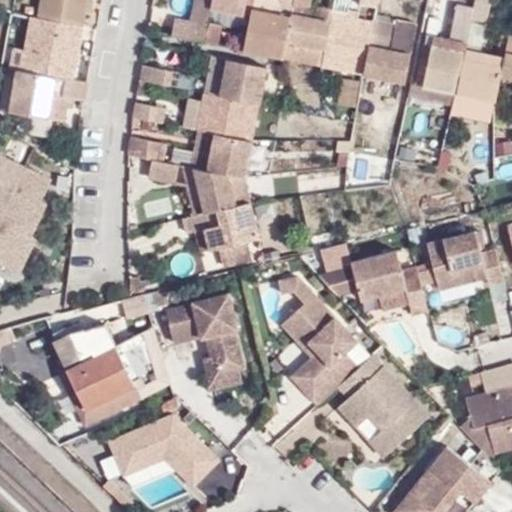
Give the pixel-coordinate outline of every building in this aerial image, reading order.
[(80,27),(85,0),(38,0),(35,19),(80,27)] [(219,0),(201,0),(199,16),(216,19),(216,16),(219,1),(219,0)] [(259,10),(260,4),(260,0),(251,0),(250,8),(259,10)] [(285,0),(260,0),(260,4),(284,9),(285,0)] [(301,0),(285,0),(284,9),(299,12),(300,6),(301,0)] [(319,1),(315,0),(301,0),(300,6),(306,7),(339,15),(340,9),(341,6),(319,1)] [(364,13),(381,17),(384,4),(366,0),(364,13)] [(479,0),(477,14),(491,17),(494,0),(479,0)] [(290,52),(299,12),(284,9),(260,4),(259,10),(251,45),(290,52)] [(290,52),(329,61),(339,15),(306,7),(300,6),(299,12),(290,52)] [(370,69),(376,42),(381,17),(364,13),(340,9),(339,15),(329,61),(370,69)] [(455,37),(471,40),(477,14),(461,11),(455,37)] [(180,30),(212,36),(216,19),(199,16),(184,13),(180,30)] [(423,18),(403,14),(396,46),(417,50),(423,18)] [(226,39),(230,19),(216,16),(216,19),(212,36),(226,39)] [(23,48),(19,71),(70,81),(80,27),(35,19),(29,18),(23,48)] [(470,48),(471,44),(471,40),(455,37),(433,32),(431,40),(438,41),(470,48)] [(429,81),(438,41),(431,40),(424,79),(429,81)] [(468,55),(470,48),(438,41),(429,81),(462,87),(468,55)] [(370,69),(412,77),(417,50),(396,46),(376,42),(370,69)] [(509,52),(485,47),(471,44),(470,48),(468,55),(506,63),(509,52)] [(12,46),(8,69),(19,71),(23,48),(12,46)] [(219,50),(212,86),(213,87),(229,90),(236,54),(219,50)] [(266,97),(273,62),(236,54),(229,90),(266,97)] [(462,87),(500,95),(505,71),(506,63),(468,55),(462,87)] [(182,65),(151,59),(148,74),(179,80),(182,65)] [(70,81),(19,71),(12,109),(68,118),(71,99),(67,98),(70,81)] [(85,84),(70,81),(67,98),(71,99),(82,101),(85,84)] [(229,90),(213,87),(211,95),(205,123),(210,124),(218,125),(259,133),(266,97),(229,90)] [(422,88),(422,101),(452,102),(452,88),(422,88)] [(211,95),(196,92),(191,120),(205,123),(211,95)] [(173,101),(144,96),(142,110),(171,116),(173,101)] [(210,124),(205,123),(201,143),(205,144),(214,146),(218,125),(210,124)] [(205,144),(201,143),(198,159),(201,160),(252,170),(259,133),(218,125),(214,146),(205,144)] [(174,136),(139,129),(136,147),(162,152),(171,154),(174,136)] [(184,175),(188,157),(171,154),(162,152),(159,170),(184,175)] [(0,261),(22,271),(39,236),(34,234),(49,200),(44,197),(52,177),(0,154),(0,261)] [(198,159),(190,158),(204,208),(213,206),(201,160),(198,159)] [(258,194),(252,170),(201,160),(213,206),(258,194)] [(213,206),(204,208),(190,211),(194,225),(203,223),(211,221),(216,244),(228,241),(254,235),(267,232),(258,194),(213,206)] [(362,222),(357,205),(328,212),(333,229),(362,222)] [(203,223),(208,245),(216,244),(211,221),(203,223)] [(511,221),(497,226),(509,268),(511,267),(511,221)] [(471,252),(466,229),(417,241),(428,289),(476,278),(477,285),(494,281),(486,248),(471,252)] [(258,254),(254,235),(228,241),(232,260),(258,254)] [(330,296),(348,291),(350,299),(367,295),(394,288),(398,304),(401,315),(418,310),(406,266),(391,270),(385,251),(340,263),(341,267),(309,275),(330,296)] [(348,341),(288,276),(269,280),(271,294),(285,292),(295,303),(279,318),(309,351),(304,356),(283,376),(309,404),(329,386),(350,367),(336,352),(348,341)] [(367,295),(372,311),(398,304),(394,288),(367,295)] [(145,315),(139,294),(80,310),(87,327),(103,323),(105,327),(145,315)] [(231,331),(222,294),(158,310),(167,345),(199,337),(204,357),(209,376),(232,370),(237,369),(228,331),(231,331)] [(279,318),(273,324),(304,356),(309,351),(279,318)] [(141,396),(134,383),(115,345),(105,327),(103,323),(87,327),(65,333),(78,357),(91,351),(93,355),(65,369),(64,366),(53,371),(80,426),(141,396)] [(65,369),(93,355),(91,351),(78,357),(65,333),(51,338),(64,366),(65,369)] [(163,384),(137,334),(115,345),(134,383),(141,396),(163,384)] [(348,341),(336,352),(350,367),(362,356),(348,341)] [(350,367),(329,386),(339,397),(329,407),(348,428),(360,417),(371,430),(360,440),(375,457),(421,416),(364,354),(362,356),(350,367)] [(194,359),(202,392),(236,384),(232,370),(209,376),(204,357),(194,359)] [(485,393),(463,400),(469,418),(473,431),(485,427),(494,455),(511,448),(511,363),(479,372),(485,393)] [(213,460),(166,415),(101,443),(116,478),(158,460),(186,488),(213,460)] [(470,440),(493,463),(494,455),(485,427),(473,431),(469,418),(459,428),(470,440)] [(493,463),(470,440),(455,460),(485,483),(498,468),(493,463)] [(455,460),(440,447),(386,511),(439,511),(455,494),(468,504),(485,483),(455,460)] [(110,499),(122,511),(129,504),(117,492),(110,499)]
